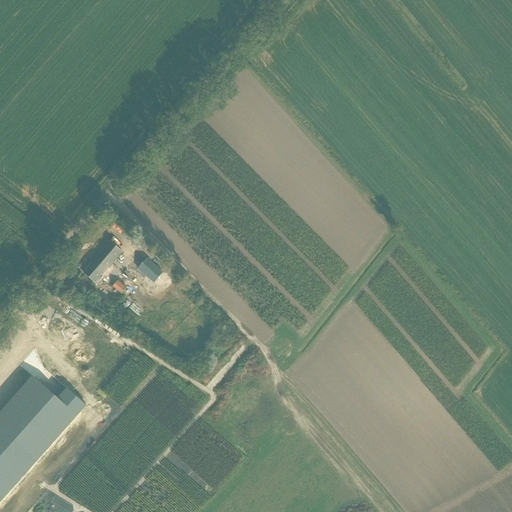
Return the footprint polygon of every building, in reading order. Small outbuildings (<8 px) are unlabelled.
[(122,253),(117,249),(110,242),(84,273),(95,283),(103,275),(107,278),(112,272),(108,269),(122,253)] [(131,267),(134,270),(147,257),(144,254),(131,267)] [(147,259),(138,269),(154,283),(163,273),(147,259)] [(125,287),(118,281),(112,287),(120,294),(125,287)] [(279,364),(287,354),(275,345),(268,355),(279,364)] [(28,373),(0,410),(0,501),(4,505),(84,398),(63,382),(55,393),(28,373)]
